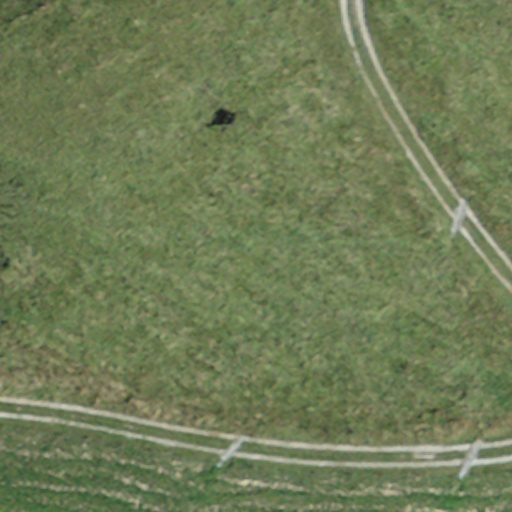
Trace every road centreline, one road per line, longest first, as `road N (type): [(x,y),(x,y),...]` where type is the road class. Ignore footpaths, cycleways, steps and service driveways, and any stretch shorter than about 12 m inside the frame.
road 1 (track): [(511,449),(376,456),(260,448),(0,405)]
road 2 (track): [(350,0),(377,81),(428,167),(511,278)]
